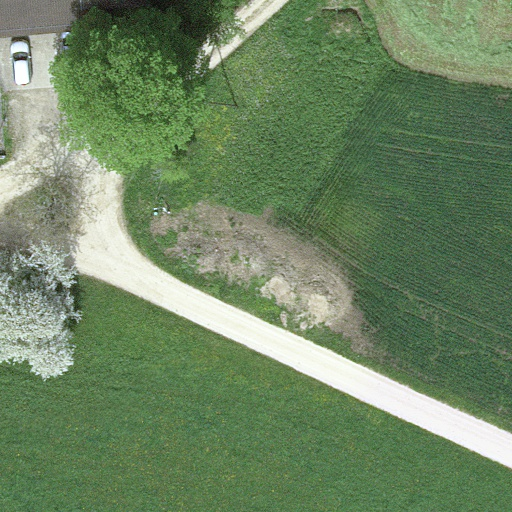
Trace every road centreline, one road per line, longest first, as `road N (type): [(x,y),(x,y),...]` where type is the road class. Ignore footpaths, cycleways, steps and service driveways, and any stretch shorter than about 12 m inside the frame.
road 1 (track): [(14,194),(179,307),(511,453)]
road 2 (track): [(14,194),(79,162),(251,0)]
